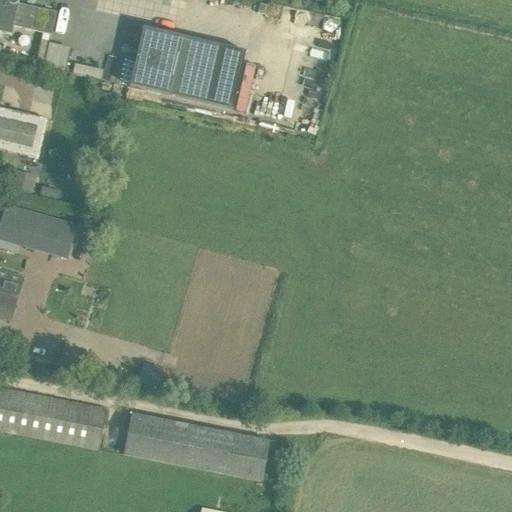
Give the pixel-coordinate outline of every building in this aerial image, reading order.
[(0,0),(0,34),(1,35),(3,26),(51,36),(56,13),(18,5),(19,2),(18,0),(0,0)] [(245,52),(143,29),(130,87),(231,111),(245,52)] [(0,150),(38,160),(47,121),(0,109),(0,150)] [(36,177),(15,171),(9,192),(30,198),(36,177)] [(5,205),(0,221),(0,223),(23,230),(18,247),(67,261),(77,226),(28,212),(5,205)] [(0,319),(10,323),(23,279),(0,272),(0,319)] [(0,431),(88,449),(98,451),(105,412),(0,391),(0,431)] [(260,482),(267,449),(268,443),(131,416),(124,455),(260,482)]
